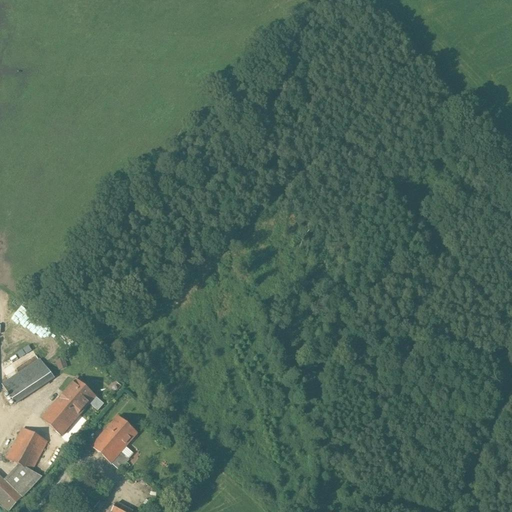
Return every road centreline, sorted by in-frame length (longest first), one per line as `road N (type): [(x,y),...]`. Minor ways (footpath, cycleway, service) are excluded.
road 1 (track): [(511,338),(371,163),(340,140),(242,235),(71,356)]
road 2 (track): [(457,511),(511,372)]
